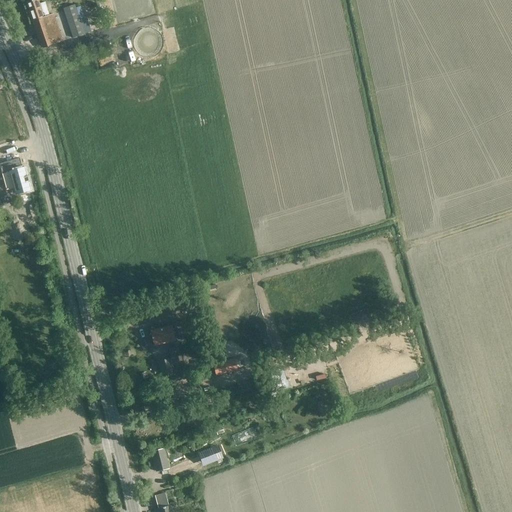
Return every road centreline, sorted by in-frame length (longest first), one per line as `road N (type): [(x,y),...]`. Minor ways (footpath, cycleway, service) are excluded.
road 1 (tertiary): [(133,511),(53,171),(28,83),(0,23)]
road 2 (track): [(404,243),(397,219),(105,301),(96,268),(66,275)]
